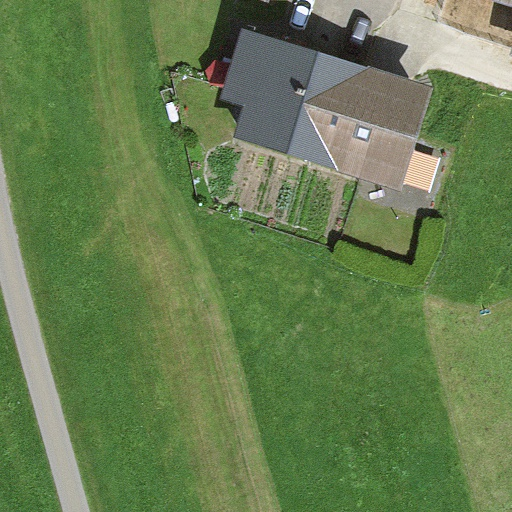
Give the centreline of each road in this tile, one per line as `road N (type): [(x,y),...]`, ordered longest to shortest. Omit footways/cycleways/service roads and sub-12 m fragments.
road 1 (unclassified): [(78,511),(0,230)]
road 2 (track): [(355,0),(511,59)]
